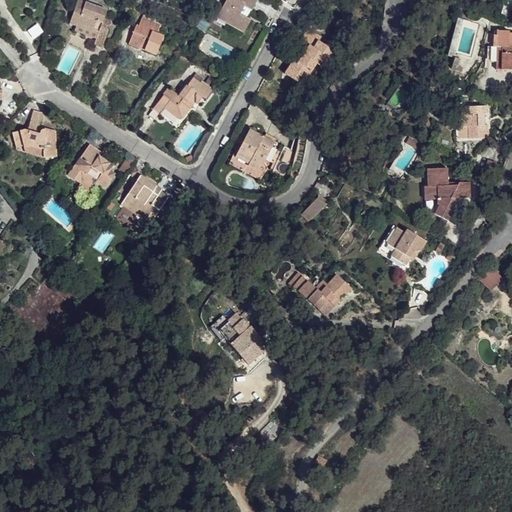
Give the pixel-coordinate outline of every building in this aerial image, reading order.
[(260,0),(229,0),(224,9),(235,15),(232,20),(249,30),(255,17),(251,12),(254,6),(257,8),(260,0)] [(107,12),(77,2),(70,26),(77,29),(94,35),(93,40),(104,44),(110,29),(103,26),(107,12)] [(235,15),(224,9),(222,14),(232,20),(235,15)] [(158,30),(139,22),(137,29),(133,29),(129,42),(141,47),(140,53),(149,57),(148,62),(155,65),(162,43),(155,38),(157,33),(158,30)] [(328,35),(317,26),(309,38),(318,45),(306,60),(301,56),(290,71),(302,79),(305,75),(312,78),(323,60),(327,64),(332,57),(338,60),(342,55),(326,41),(328,35)] [(94,35),(77,29),(75,35),(93,40),(94,35)] [(508,29),(496,29),(495,43),(501,43),(501,64),(507,65),(507,68),(511,68),(511,30),(509,30),(508,29)] [(164,36),(157,33),(155,38),(162,43),(164,36)] [(141,47),(129,42),(128,47),(140,53),(141,47)] [(495,43),(494,68),(507,68),(507,65),(501,64),(501,43),(495,43)] [(327,64),(323,60),(312,78),(308,83),(312,86),(327,64)] [(219,88),(208,80),(206,83),(196,79),(184,94),(174,88),(158,109),(166,114),(170,110),(185,119),(198,101),(201,102),(208,94),(213,98),(219,88)] [(469,137),(491,136),(488,123),(484,123),(484,112),(488,111),(486,103),(468,105),(469,113),(458,115),(457,115),(457,127),(468,127),(469,137)] [(468,105),(458,106),(458,115),(469,113),(468,105)] [(36,129),(18,131),(20,143),(27,143),(28,150),(49,149),(49,158),(62,159),(63,133),(51,128),(49,133),(45,132),(47,114),(38,113),(36,129)] [(283,142),(257,129),(244,152),(257,160),(255,163),(268,169),(271,163),(283,142)] [(110,155),(100,148),(79,179),(86,185),(90,178),(101,187),(104,184),(115,190),(123,178),(118,175),(121,170),(107,161),(110,155)] [(257,160),(244,152),(241,157),(238,155),(233,164),(268,181),(276,166),(271,163),(268,169),(255,163),(257,160)] [(357,163),(355,152),(332,156),(334,167),(357,163)] [(448,168),(427,169),(429,183),(426,184),(426,201),(439,199),(440,204),(434,213),(452,221),(457,211),(450,208),(456,197),(474,196),(473,180),(449,181),(448,168)] [(164,194),(147,182),(128,207),(143,218),(145,215),(153,220),(155,217),(160,220),(172,206),(164,200),(162,203),(159,200),(164,194)] [(324,205),(316,198),(299,215),(305,221),(311,221),(324,205)] [(439,199),(426,201),(424,209),(434,213),(440,204),(439,199)] [(143,218),(128,207),(125,210),(140,223),(143,218)] [(143,218),(140,223),(147,228),(153,220),(145,215),(143,218)] [(399,226),(395,223),(378,248),(396,259),(401,251),(389,242),(399,226)] [(406,231),(399,226),(389,242),(401,251),(396,259),(406,265),(412,256),(417,249),(421,251),(427,241),(409,227),(406,231)] [(490,289),(503,279),(493,267),(481,278),(490,289)] [(354,292),(336,276),(327,286),(322,286),(318,288),(308,280),(299,290),(322,314),(344,293),(347,296),(354,292)] [(243,317),(238,311),(232,317),(234,320),(236,323),(243,317)] [(250,326),(243,317),(236,323),(234,320),(223,328),(250,362),(267,349),(261,339),(262,338),(253,325),(250,326)] [(320,473),(312,471),(310,478),(318,480),(320,473)]
